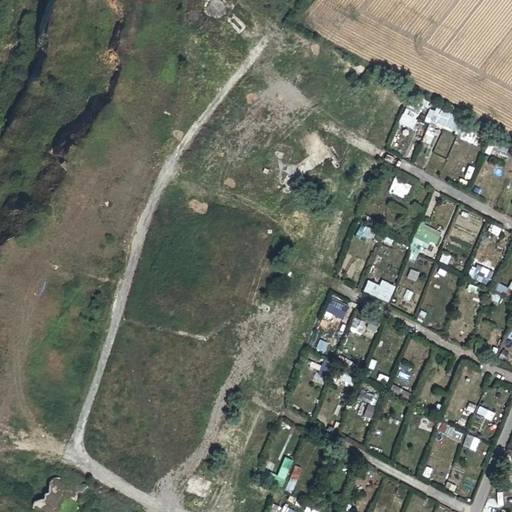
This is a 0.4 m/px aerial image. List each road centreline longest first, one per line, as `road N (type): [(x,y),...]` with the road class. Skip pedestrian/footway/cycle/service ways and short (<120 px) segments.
road 1 (unclassified): [(169,511),(81,463),(70,448),(166,163)]
road 2 (track): [(166,163),(281,20)]
